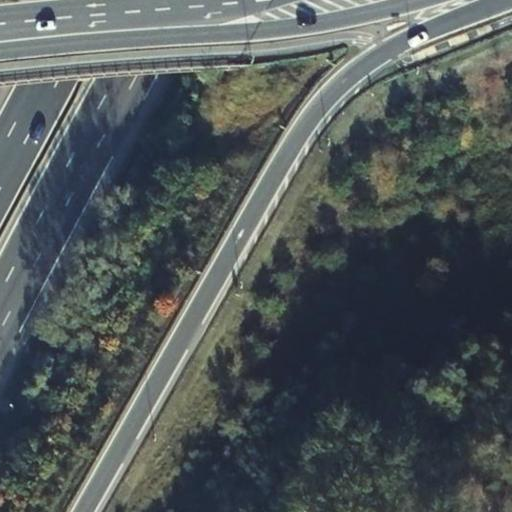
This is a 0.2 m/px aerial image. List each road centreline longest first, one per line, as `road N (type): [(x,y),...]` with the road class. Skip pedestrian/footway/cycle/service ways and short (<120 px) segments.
road 1 (motorway): [(81,511),(325,97),(387,50),(509,0)]
road 2 (primary): [(0,53),(255,33),(420,0)]
road 3 (motorway): [(0,314),(168,0)]
road 4 (primary): [(247,0),(0,25)]
road 5 (motorway): [(91,0),(0,167)]
